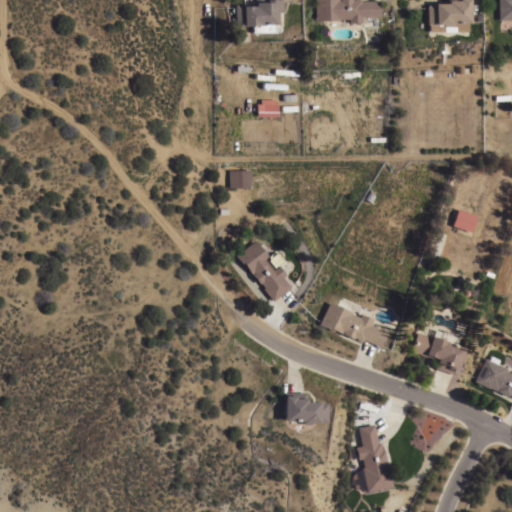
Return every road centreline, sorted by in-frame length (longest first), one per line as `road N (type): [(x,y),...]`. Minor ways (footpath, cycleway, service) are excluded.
road 1 (track): [(1,511),(1,0)]
road 2 (track): [(0,78),(86,131),(245,322)]
road 3 (residential): [(245,322),(302,357),(511,438)]
road 4 (track): [(138,192),(196,119),(198,0)]
